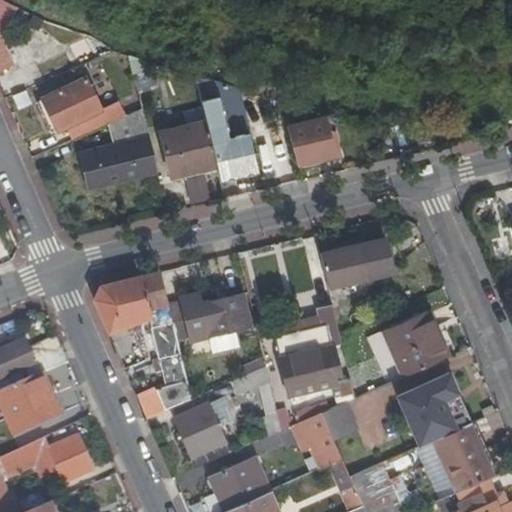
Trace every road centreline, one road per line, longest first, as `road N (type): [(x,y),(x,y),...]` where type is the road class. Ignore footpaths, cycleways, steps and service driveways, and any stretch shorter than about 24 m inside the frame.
road 1 (residential): [(57,273),(425,179)]
road 2 (residential): [(57,273),(162,511)]
road 3 (residential): [(511,383),(425,179)]
road 4 (residential): [(0,151),(57,273)]
